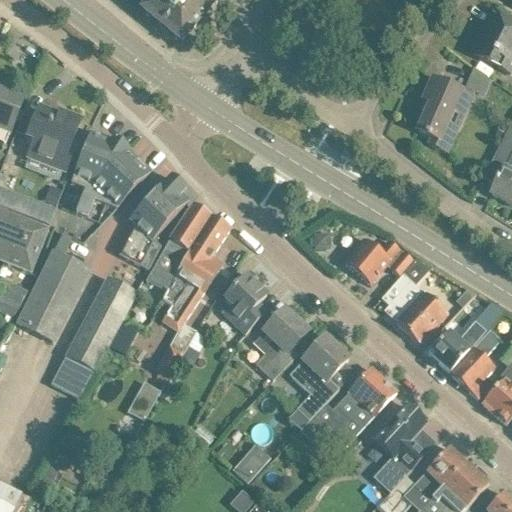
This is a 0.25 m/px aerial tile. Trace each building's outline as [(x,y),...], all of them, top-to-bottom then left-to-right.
[(216,3),(212,0),(151,0),(142,13),(181,45),(216,3)] [(475,58),(493,67),(510,75),(511,71),(511,24),(501,19),(490,40),(485,38),(475,58)] [(492,82),(475,70),(464,94),(434,81),(425,103),(432,106),(419,136),(433,142),(431,147),(448,155),(473,98),(475,95),(485,100),(492,82)] [(0,94),(0,148),(3,150),(9,136),(10,136),(22,104),(0,94)] [(39,110),(31,128),(26,141),(33,144),(27,159),(65,174),(71,158),(68,157),(74,140),(81,121),(68,116),(66,120),(39,110)] [(511,124),(508,132),(509,132),(502,144),(503,144),(494,161),(508,168),(493,197),(511,206),(511,124)] [(502,144),(509,132),(508,132),(501,128),(495,140),(502,144)] [(116,212),(150,176),(129,155),(130,153),(119,146),(117,149),(112,146),(114,143),(112,141),(110,143),(91,135),(70,186),(85,192),(75,217),(87,221),(94,203),(116,212)] [(185,194),(170,181),(129,223),(134,228),(118,259),(148,274),(161,250),(153,242),(189,204),(182,198),(185,194)] [(52,215),(10,199),(4,212),(48,228),(52,215)] [(176,278),(190,256),(190,255),(210,221),(192,208),(170,242),(145,284),(167,295),(161,305),(164,307),(169,296),(176,278)] [(0,264),(31,277),(39,257),(48,232),(11,218),(10,218),(0,214),(0,264)] [(169,296),(164,307),(170,311),(167,316),(183,327),(218,273),(208,266),(229,233),(210,221),(190,255),(190,256),(176,278),(169,296)] [(344,267),(370,289),(386,269),(400,280),(414,263),(389,244),(379,256),(364,242),(344,267)] [(17,327),(53,345),(89,273),(53,255),(17,327)] [(232,293),(224,301),(233,310),(225,319),(245,338),(267,314),(258,306),(267,297),(246,278),(235,290),(234,289),(231,292),(232,293)] [(419,348),(447,319),(423,296),(411,285),(404,278),(382,301),(389,308),(395,302),(407,313),(395,326),(419,348)] [(0,315),(13,321),(28,294),(2,281),(0,285),(0,315)] [(105,281),(63,361),(68,364),(93,376),(96,377),(109,350),(114,341),(136,297),(105,281)] [(467,293),(457,303),(464,310),(476,298),(467,293)] [(264,335),(275,346),(255,367),(272,384),(297,358),(291,353),(307,336),(284,314),(264,335)] [(449,377),(450,378),(470,355),(469,354),(485,335),(494,323),(484,314),(458,344),(448,335),(429,358),(450,376),(449,377)] [(155,381),(167,387),(193,339),(179,330),(169,350),(168,349),(155,374),(158,376),(155,381)] [(470,355),(450,378),(478,403),(490,391),(483,385),(494,373),(484,363),(501,344),(489,333),(470,356),(470,355)] [(511,335),(495,361),(507,370),(508,370),(511,363),(511,335)] [(114,341),(109,350),(125,358),(129,349),(114,341)] [(329,383),(348,363),(325,341),(311,356),(303,364),(289,379),(310,399),(296,413),(309,425),(325,407),(339,393),(337,392),(329,383)] [(188,352),(180,367),(192,373),(200,358),(188,352)] [(511,372),(508,370),(507,370),(501,381),(504,383),(482,407),(506,429),(511,421),(511,372)] [(324,447),(329,441),(343,454),(396,396),(371,372),(332,414),(325,407),(299,435),(311,447),(317,440),(324,447)] [(144,388),(127,416),(141,425),(158,396),(144,388)] [(373,481),(390,497),(391,496),(427,458),(411,443),(426,427),(406,409),(374,445),(392,461),(373,481)] [(206,451),(215,439),(199,427),(190,439),(206,451)] [(428,506),(442,491),(465,467),(449,452),(400,504),(391,496),(390,497),(375,511),(406,511),(410,508),(411,509),(421,498),(427,505),(428,506)] [(260,455),(238,480),(247,489),(270,464),(260,455)] [(466,511),(488,489),(465,467),(442,491),(428,506),(422,511),(466,511)] [(104,493),(111,481),(93,471),(86,482),(104,493)] [(0,511),(17,511),(26,494),(0,481),(0,511)] [(257,481),(249,490),(260,500),(268,492),(257,481)] [(241,497),(229,510),(231,511),(249,511),(254,507),(241,497)] [(511,511),(511,505),(503,497),(487,511),(511,511)]
